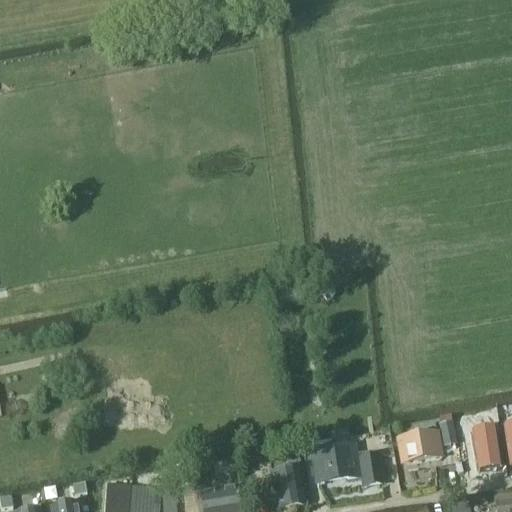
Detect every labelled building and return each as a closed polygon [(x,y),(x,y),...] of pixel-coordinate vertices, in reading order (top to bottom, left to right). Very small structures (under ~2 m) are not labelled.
[(321,293),(321,296),(321,299),(324,302),(328,303),(331,302),(333,300),(335,295),(333,291),(330,288),(326,288),(323,289),(321,293)] [(452,425),(439,428),(443,450),(456,448),(452,425)] [(427,437),(436,435),(434,427),(425,429),(427,437)] [(511,428),(502,430),(507,469),(511,468),(511,428)] [(490,432),(470,435),(476,475),(495,471),(490,432)] [(437,437),(397,444),(399,453),(402,468),(415,466),(442,461),(437,437)] [(332,452),(313,455),(314,465),(315,465),(318,484),(329,482),(329,483),(347,480),(347,484),(365,481),(366,488),(382,486),(377,456),(354,460),(352,449),(332,452)] [(288,469),(300,467),(297,455),(285,458),(288,469)] [(182,495),(195,492),(191,470),(177,472),(182,495)] [(278,511),(304,511),(298,474),(272,479),(278,511)] [(131,493),(129,511),(159,511),(159,510),(166,510),(167,497),(170,497),(172,478),(162,477),(160,495),(131,493)] [(86,498),(84,488),(72,490),(73,500),(86,498)] [(129,511),(131,493),(105,491),(103,511),(129,511)] [(202,511),(239,511),(236,493),(200,499),(202,511)] [(0,508),(0,511),(11,511),(12,511),(10,501),(0,503),(0,508)] [(496,511),(511,511),(511,503),(496,506),(496,511)]
